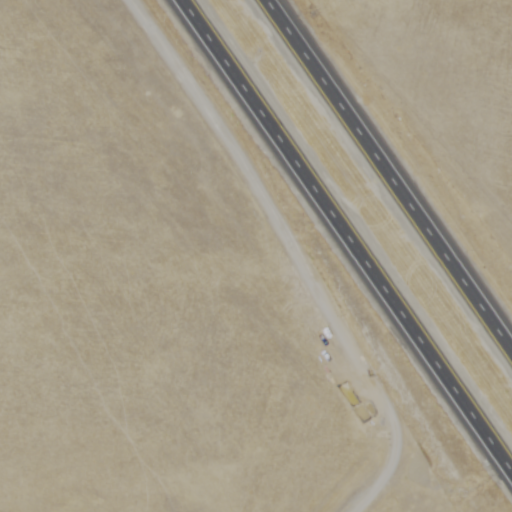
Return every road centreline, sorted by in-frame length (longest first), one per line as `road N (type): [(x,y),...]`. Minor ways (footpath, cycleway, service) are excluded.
road 1 (residential): [(354,511),(398,450),(393,412),(256,177),(130,0)]
road 2 (motorway): [(190,0),(511,458)]
road 3 (motorway): [(511,341),(273,0)]
